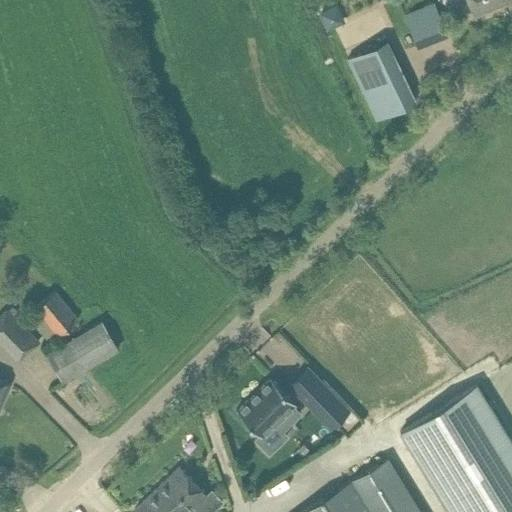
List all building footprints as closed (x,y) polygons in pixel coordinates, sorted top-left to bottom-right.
[(468,0),(474,14),(509,0),(468,0)] [(405,15),(417,46),(447,34),(434,3),(405,15)] [(347,59),(376,118),(414,99),(384,40),(347,59)] [(32,319),(37,325),(50,341),(79,317),(56,289),(35,306),(40,312),(32,319)] [(0,314),(0,342),(11,353),(17,359),(39,339),(14,312),(17,309),(12,304),(0,314)] [(118,347),(101,319),(46,353),(62,380),(118,347)] [(270,377),(268,379),(238,408),(237,408),(236,409),(258,432),(261,435),(262,434),(262,433),(273,422),(281,431),(300,413),(292,405),(294,402),(295,403),(296,402),(292,399),(270,376),(269,376),(269,377),(270,377)] [(0,378),(0,404),(10,383),(0,378)] [(323,379),(304,397),(332,426),(351,408),(323,379)] [(511,511),(511,440),(476,383),(399,430),(450,511),(511,511)] [(419,511),(386,458),(298,511),(419,511)] [(186,511),(207,493),(193,479),(179,465),(134,508),(138,511),(186,511)]
